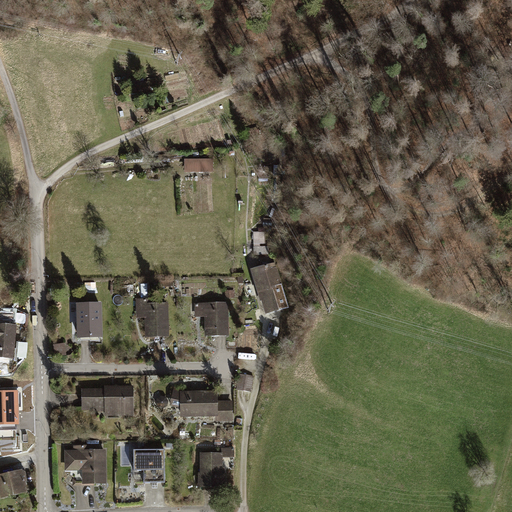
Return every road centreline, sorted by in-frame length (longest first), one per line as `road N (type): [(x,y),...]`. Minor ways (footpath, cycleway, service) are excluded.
road 1 (track): [(324,51),(354,79),(384,184),(402,204),(431,213),(460,207),(511,179)]
road 2 (track): [(220,98),(412,0)]
road 3 (residential): [(39,198),(76,164),(220,98)]
road 4 (track): [(242,511),(268,324)]
road 5 (residential): [(43,370),(224,369)]
road 6 (residential): [(43,370),(39,198)]
road 7 (residential): [(45,511),(43,370)]
road 8 (residential): [(39,198),(0,65)]
